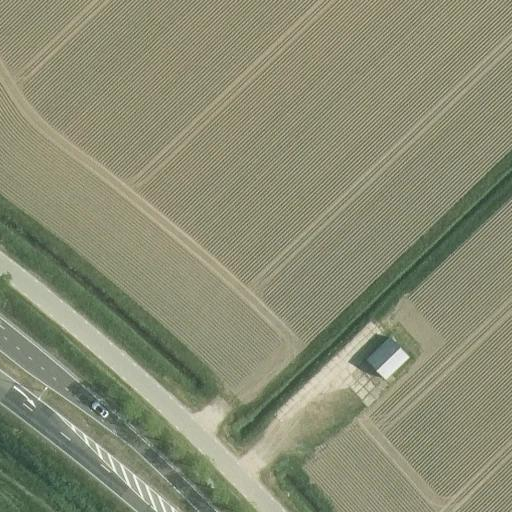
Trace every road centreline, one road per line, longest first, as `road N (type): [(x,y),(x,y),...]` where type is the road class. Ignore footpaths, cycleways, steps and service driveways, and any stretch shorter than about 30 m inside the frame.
road 1 (unclassified): [(272,511),(156,394),(0,266)]
road 2 (primary): [(205,511),(0,333)]
road 3 (track): [(238,475),(272,442),(286,414),(376,329)]
road 4 (primary): [(0,393),(145,511)]
